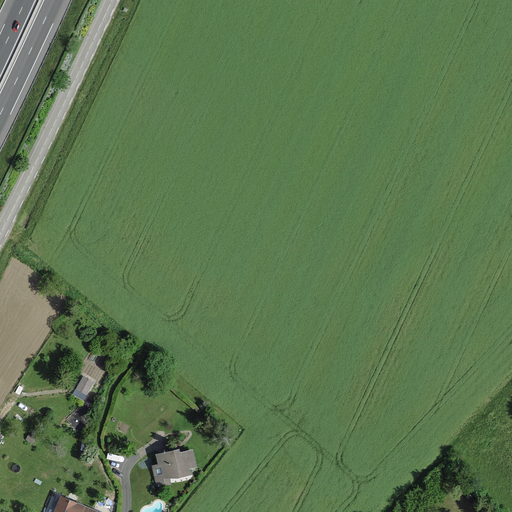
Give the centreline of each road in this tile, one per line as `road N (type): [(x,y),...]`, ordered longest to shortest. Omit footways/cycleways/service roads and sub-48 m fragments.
road 1 (tertiary): [(112,0),(0,235)]
road 2 (motorway): [(0,117),(55,0)]
